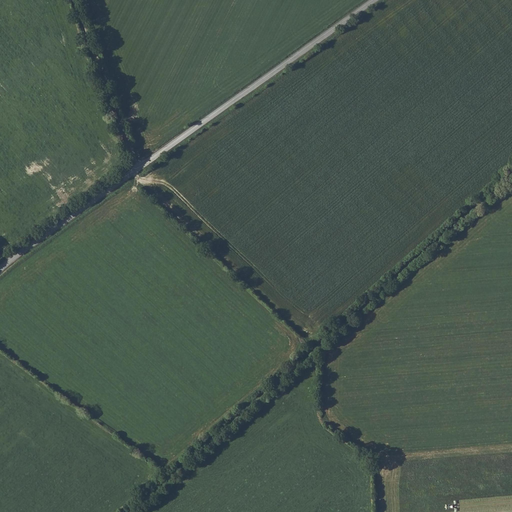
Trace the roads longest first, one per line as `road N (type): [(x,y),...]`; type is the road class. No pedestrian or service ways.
road 1 (track): [(511,177),(128,511)]
road 2 (unclassified): [(0,272),(376,0)]
road 3 (track): [(141,169),(75,0)]
